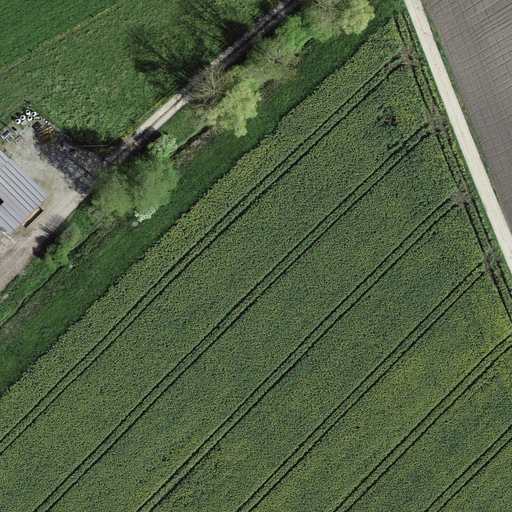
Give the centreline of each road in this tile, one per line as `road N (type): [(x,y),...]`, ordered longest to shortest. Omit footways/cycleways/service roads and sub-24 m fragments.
road 1 (track): [(0,279),(117,153),(298,0)]
road 2 (track): [(511,268),(407,0)]
